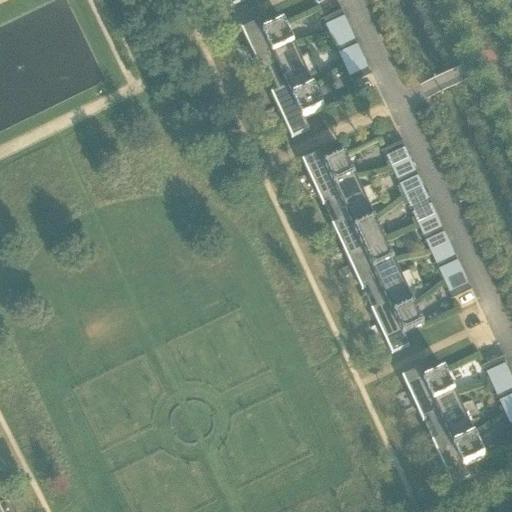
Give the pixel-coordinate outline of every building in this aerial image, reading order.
[(226,0),(231,8),(232,8),(232,7),(247,0),(226,0)] [(324,28),(346,18),(343,11),(321,21),(324,28)] [(241,31),(262,75),(263,75),(263,74),(278,66),(273,55),(294,46),(284,25),(264,34),(259,23),(242,30),(241,31)] [(360,47),(356,39),(334,49),(337,57),(360,47)] [(262,75),(271,95),(272,94),(273,95),(288,88),(293,99),(314,90),(294,46),(273,55),(278,66),(263,74),(263,75),(262,75)] [(373,75),(369,67),(347,77),(350,85),(373,75)] [(273,95),(272,94),(271,95),(292,140),(293,139),(309,131),(304,120),(324,111),(314,90),(293,99),(288,88),(273,95)] [(404,142),(382,152),(385,160),(407,150),(404,142)] [(354,177),(345,156),(325,165),(320,154),(303,162),(302,162),(323,207),(324,207),(323,206),(339,198),(334,187),(354,177)] [(398,188),(420,178),(417,170),(395,180),(398,188)] [(375,221),(374,220),(354,177),(334,187),(339,198),(323,206),(324,207),(323,207),(332,226),(333,226),(333,227),(349,220),(354,231),(375,221)] [(433,206),(430,198),(408,208),(411,216),(433,206)] [(333,227),(333,226),(332,226),(347,259),(384,242),(375,221),(354,231),(349,220),(333,227)] [(446,234),(443,227),(421,237),(424,244),(446,234)] [(379,283),(373,272),(394,262),(384,242),(347,259),(362,292),(363,291),(363,290),(379,283)] [(437,272),(459,262),(456,255),(434,265),(437,272)] [(414,306),(394,262),(373,272),(379,283),(363,290),(363,291),(362,292),(371,311),(372,311),(373,312),(389,305),(394,315),(414,306)] [(450,301),(472,291),(469,283),(447,293),(450,301)] [(373,312),(372,311),(371,311),(392,356),(393,356),(393,355),(410,347),(404,336),(424,327),(414,306),(394,315),(389,305),(373,312)] [(507,366),(504,358),(482,368),(485,376),(507,366)] [(402,378),(423,423),(424,422),(423,421),(439,414),(434,403),(454,393),(445,372),(425,381),(420,370),(403,378),(403,377),(402,378)] [(511,397),(511,388),(495,397),(498,404),(511,397)] [(423,423),(432,442),(433,442),(434,443),(449,436),(454,447),(475,437),(454,393),(434,403),(439,414),(423,421),(424,422),(423,423)] [(434,443),(433,442),(432,442),(453,487),(454,487),(454,486),(470,478),(465,467),(485,458),(475,437),(454,447),(449,436),(434,443)]
